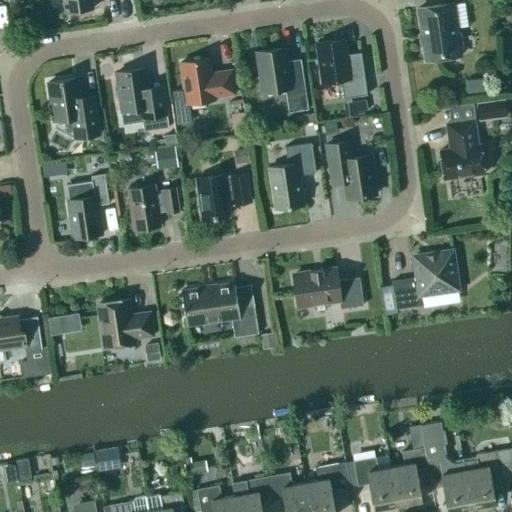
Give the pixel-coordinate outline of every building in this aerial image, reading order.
[(94,8),(92,0),(63,0),(66,12),(69,11),(72,13),(79,12),(82,10),(94,8)] [(459,48),(462,44),(461,36),(457,33),(453,3),(418,8),(426,60),(460,55),(459,48)] [(322,82),(341,80),(344,98),(367,95),(361,52),(347,54),(345,39),(317,43),(322,82)] [(262,92),(285,88),(289,112),(308,109),(301,59),(287,61),(285,47),(256,51),(262,92)] [(185,89),(172,91),(177,124),(192,122),(189,103),(214,99),(214,97),(235,93),(232,70),(211,73),(209,58),(180,62),(185,89)] [(140,109),(144,131),(169,127),(165,100),(149,102),(144,68),(116,72),(122,111),(140,109)] [(73,138),(99,134),(94,103),(80,105),(76,78),(48,82),(54,120),(70,118),(73,138)] [(484,78),(467,80),(468,93),(486,91),(484,78)] [(478,120),(506,116),(504,98),(476,102),(478,120)] [(366,99),(353,101),(354,111),(367,109),(366,99)] [(303,124),(315,122),(313,112),(301,114),(303,124)] [(450,148),(440,150),(444,179),(485,173),(481,144),(478,145),(474,120),(447,124),(450,148)] [(336,121),(324,122),(325,135),(338,133),(336,121)] [(165,138),(151,140),(152,146),(176,142),(175,133),(164,134),(165,138)] [(330,172),(343,170),(347,198),(376,193),(371,155),(352,158),(349,141),(326,144),(330,172)] [(288,164),(268,167),(274,207),(269,208),(274,208),(304,204),(300,175),(316,172),(311,142),(285,146),(288,164)] [(175,146),(155,149),(158,170),(178,167),(175,146)] [(235,163),(249,161),(247,148),(233,150),(235,163)] [(54,163),(42,165),(43,177),(56,175),(54,163)] [(227,202),(234,201),(234,204),(251,201),(247,173),(223,177),(223,174),(196,178),(202,219),(229,215),(227,202)] [(109,203),(104,174),(91,176),(94,195),(68,199),(68,200),(69,200),(74,237),(74,238),(101,234),(101,233),(96,205),(109,203)] [(163,190),(156,191),(155,184),(127,188),(134,229),(161,225),(159,212),(167,210),(167,213),(179,211),(175,187),(163,189),(163,190)] [(417,277),(392,281),(396,309),(414,306),(414,304),(423,302),(422,294),(441,291),(442,293),(460,291),(457,272),(455,272),(452,250),(414,256),(417,277)] [(323,270),(310,271),(311,272),(293,274),(298,305),(339,299),(341,308),(363,304),(359,277),(338,280),(336,268),(323,270)] [(234,337),(258,333),(254,304),(238,306),(235,282),(181,290),(186,325),(232,319),(234,337)] [(133,338),(153,335),(150,312),(129,315),(127,299),(99,303),(105,347),(134,343),(133,338)] [(0,349),(25,346),(26,352),(42,349),(37,316),(18,319),(17,315),(3,317),(0,315),(0,349)] [(262,348),(275,346),(273,331),(259,333),(262,348)] [(154,343),(139,345),(141,359),(156,356),(154,343)] [(27,360),(20,361),(23,377),(46,374),(43,358),(27,360)] [(410,423),(419,421),(416,407),(408,409),(410,423)] [(447,457),(440,423),(420,427),(421,432),(424,448),(428,473),(431,489),(444,487),(448,511),(469,508),(462,471),(460,462),(455,463),(447,457)] [(419,425),(409,427),(410,434),(421,432),(420,427),(419,425)] [(96,450),(99,469),(120,466),(117,447),(96,450)] [(421,500),(416,475),(428,473),(424,448),(402,452),(404,464),(389,467),(396,505),(421,500)] [(495,503),(490,479),(501,477),(502,481),(511,479),(511,452),(511,450),(474,456),(476,468),(462,471),(469,508),(495,503)] [(84,466),(94,465),(93,453),(83,454),(84,466)] [(353,461),(358,486),(370,484),(375,509),(396,505),(389,467),(377,469),(375,457),(353,461)] [(207,471),(205,460),(184,464),(186,475),(207,471)] [(333,511),(330,491),(350,486),(345,463),(316,468),(319,481),(303,484),(308,511),(333,511)] [(308,511),(303,484),(292,486),(289,473),(266,477),(271,502),(284,500),(286,511),(308,511)] [(271,502),(266,477),(246,481),(248,493),(233,496),(235,511),(261,511),(260,504),(271,502)] [(197,490),(200,511),(235,511),(233,496),(221,498),(219,486),(197,490)] [(186,511),(183,492),(161,496),(161,495),(147,497),(146,496),(144,496),(146,511),(186,511)] [(112,511),(146,511),(144,496),(136,498),(134,501),(112,505),(112,511)] [(96,511),(95,500),(83,503),(84,511),(96,511)]
